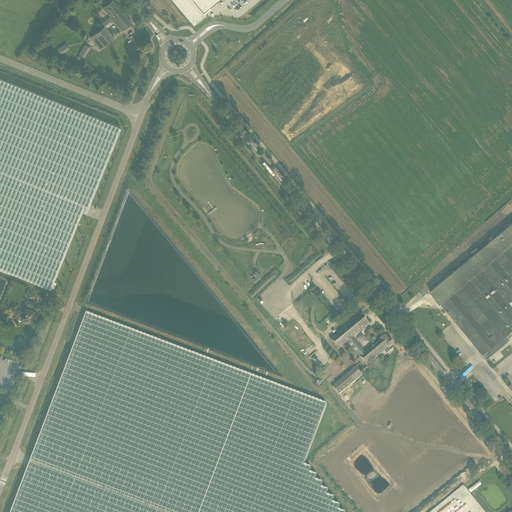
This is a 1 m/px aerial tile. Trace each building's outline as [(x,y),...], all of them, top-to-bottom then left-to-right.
[(121,31),(131,23),(113,0),(103,8),(107,13),(108,12),(110,14),(108,15),(121,31)] [(177,0),(194,19),(203,12),(204,13),(219,0),(177,0)] [(105,25),(90,37),(99,49),(114,37),(105,25)] [(65,43),(57,49),(61,54),(69,49),(65,43)] [(85,44),(78,54),(84,58),(91,48),(85,44)] [(0,268),(51,289),(82,210),(86,211),(120,127),(0,78),(0,268)] [(511,222),(429,290),(482,354),(483,353),(487,358),(486,359),(508,341),(504,336),(511,329),(511,222)] [(253,279),(256,282),(262,277),(257,271),(253,274),(255,277),(253,279)] [(21,320),(27,322),(28,320),(29,319),(31,320),(34,312),(32,311),(32,310),(34,303),(27,301),(21,317),(19,317),(18,321),(21,322),(21,320)] [(341,511),(338,511),(340,506),(332,503),(334,499),(327,496),(328,491),(321,488),(323,484),(315,481),(317,476),(310,473),(311,469),(304,466),(327,405),(86,314),(11,511),(341,511)] [(338,351),(339,350),(348,343),(353,350),(358,345),(353,338),(369,325),(362,317),(331,342),(338,351)] [(366,366),(372,362),(385,351),(387,354),(394,348),(392,346),(394,345),(391,341),(389,342),(385,337),(365,353),(358,345),(353,350),(366,366)] [(356,368),(332,387),(339,395),(362,376),(356,368)]
